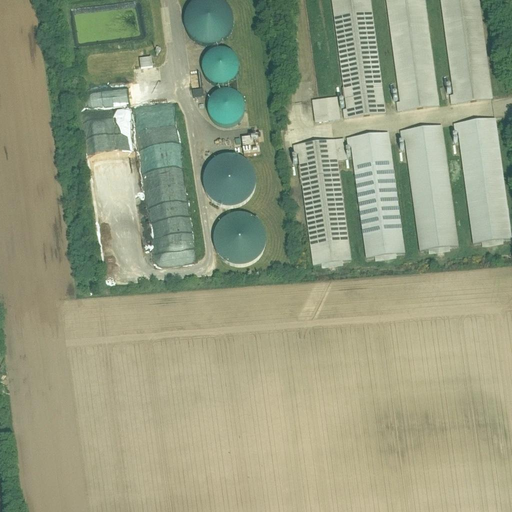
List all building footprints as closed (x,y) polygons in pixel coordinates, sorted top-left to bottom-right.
[(232,27),(232,18),(229,10),(223,4),(216,0),(214,0),(202,0),(199,1),(192,5),(187,11),(184,19),(184,27),(186,35),(191,41),(197,46),(205,48),(212,48),(219,45),(226,41),(230,35),(232,27)] [(342,122),(383,115),(367,0),(328,0),(342,122)] [(386,0),(398,115),(439,109),(425,0),(386,0)] [(439,0),(450,106),(491,101),(478,0),(439,0)] [(238,69),(237,63),(234,58),(230,53),(224,51),(218,50),(212,51),(207,55),(203,60),(201,65),(201,71),(203,77),(206,82),(211,86),(217,87),(223,87),(229,84),(234,80),(237,75),(238,69)] [(153,58),(141,61),(143,71),(155,68),(153,58)] [(135,105),(138,133),(177,129),(173,96),(165,97),(164,91),(127,96),(128,105),(135,105)] [(244,111),(243,105),(241,100),(236,95),(231,93),(225,92),(219,93),(214,96),(210,101),(208,106),(208,112),(209,118),(213,123),(218,126),(223,128),(229,128),(235,126),(240,122),(243,117),(244,111)] [(472,248),(511,242),(511,234),(498,121),(459,126),(472,248)] [(417,255),(459,249),(444,128),(405,133),(417,255)] [(361,263),(402,258),(388,136),(349,141),(361,263)] [(247,156),(261,154),(259,137),(245,139),(247,156)] [(309,270),(350,264),(335,143),(297,148),(309,270)] [(256,185),(255,176),(251,168),(245,162),(237,158),(228,156),(219,158),(212,163),(206,170),(203,178),(203,187),(206,195),(211,202),(218,207),(226,209),(234,209),(242,206),(249,201),(253,194),(256,185)] [(265,243),(264,234),(261,226),(254,220),(246,216),(238,215),(229,217),(222,221),(216,228),(213,236),(213,245),(216,253),(221,260),(228,265),(236,267),(244,267),(252,264),(259,258),(263,251),(265,243)]
